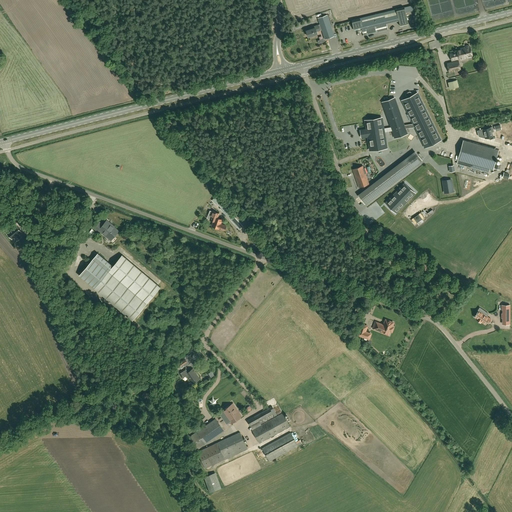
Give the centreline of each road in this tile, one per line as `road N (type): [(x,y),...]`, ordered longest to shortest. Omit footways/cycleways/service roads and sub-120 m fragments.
road 1 (unclassified): [(264,258),(34,174),(18,166),(4,141)]
road 2 (secondary): [(4,141),(280,70)]
road 3 (unclassified): [(427,308),(353,212),(303,65)]
road 4 (secondary): [(303,65),(511,12)]
road 5 (unclassified): [(420,316),(264,258)]
